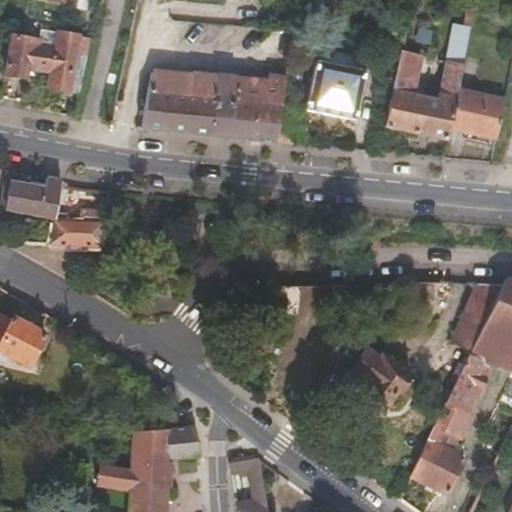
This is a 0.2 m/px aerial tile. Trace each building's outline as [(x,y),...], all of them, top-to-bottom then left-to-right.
[(457,124),(466,84),(484,0),(476,0),(464,57),(457,56),(447,100),(430,97),(424,130),(454,134),(457,124)] [(92,54),(96,31),(68,26),(64,45),(58,79),(77,83),(83,52),(92,54)] [(11,70),(58,79),(64,45),(46,41),(47,34),(19,29),(11,70)] [(363,118),(375,57),(322,48),(310,109),(363,118)] [(77,83),(86,85),(92,54),(83,52),(77,83)] [(280,134),(286,99),(288,90),(290,79),(275,76),(274,82),(201,67),(201,70),(159,61),(146,120),(280,134)] [(424,130),(430,97),(421,95),(427,66),(406,62),(393,126),(424,130)] [(306,72),(293,69),(290,79),(288,90),(301,91),(306,72)] [(501,135),(509,94),(466,84),(457,124),(501,135)] [(280,134),(299,135),(305,103),(286,99),(280,134)] [(68,173),(53,170),(52,175),(36,172),(35,177),(14,173),(6,206),(57,218),(59,210),(66,177),(68,173)] [(57,218),(52,241),(108,242),(114,203),(85,202),(83,220),(70,219),(70,211),(59,210),(57,218)] [(511,325),(511,274),(511,275),(510,278),(491,315),(511,325)] [(510,278),(488,279),(457,337),(475,347),(491,315),(510,278)] [(0,301),(0,348),(30,363),(49,327),(0,301)] [(497,357),(511,364),(511,325),(491,315),(475,347),(497,357)] [(393,405),(413,375),(368,342),(347,372),(393,405)] [(497,357),(475,347),(438,421),(459,432),(463,435),(476,408),(472,405),(497,357)] [(194,424),(184,424),(136,421),(132,458),(103,456),(101,478),(129,479),(126,511),(163,511),(169,452),(197,453),(194,424)] [(432,434),(453,445),(459,432),(438,421),(432,434)] [(432,434),(413,472),(451,490),(471,453),(453,445),(432,434)] [(271,511),(264,459),(259,455),(232,461),(235,473),(251,470),(254,498),(241,501),(242,511),(271,511)]
